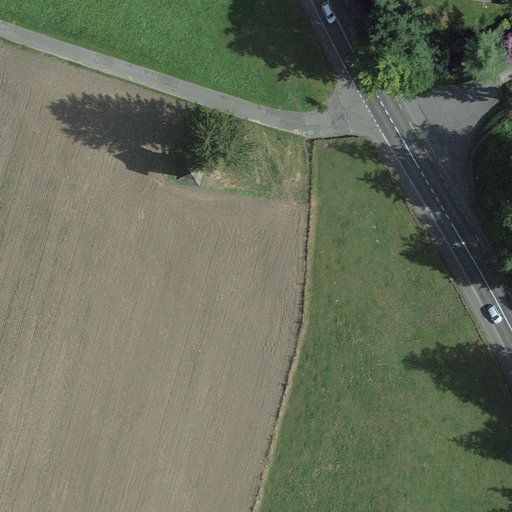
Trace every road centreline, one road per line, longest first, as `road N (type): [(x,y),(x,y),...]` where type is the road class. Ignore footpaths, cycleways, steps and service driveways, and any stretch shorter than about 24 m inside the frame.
road 1 (track): [(378,98),(300,125),(0,25)]
road 2 (secondary): [(405,143),(511,331)]
road 3 (secondary): [(328,0),(405,143)]
road 4 (residential): [(511,72),(405,143)]
